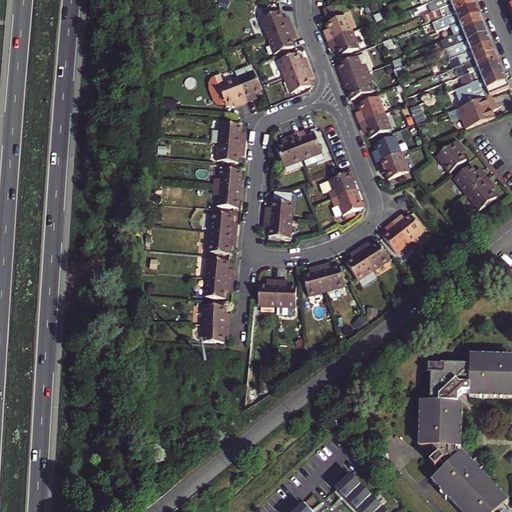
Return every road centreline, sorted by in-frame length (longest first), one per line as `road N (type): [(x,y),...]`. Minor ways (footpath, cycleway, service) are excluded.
road 1 (motorway): [(36,511),(71,0)]
road 2 (residential): [(161,511),(511,229)]
road 3 (motorway): [(23,0),(0,312)]
road 4 (residential): [(252,252),(318,253),(357,235),(374,215),(333,96)]
road 5 (residential): [(333,96),(259,130),(252,252)]
